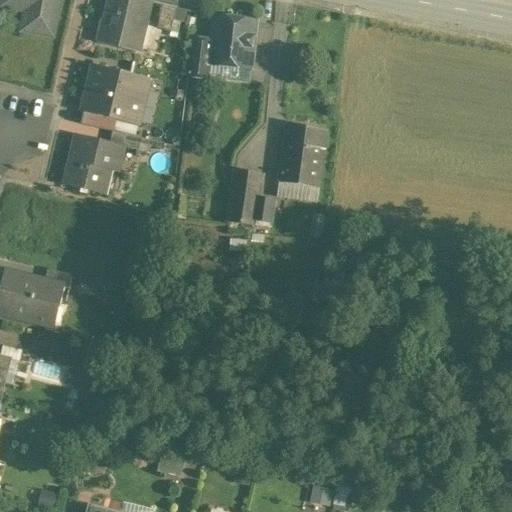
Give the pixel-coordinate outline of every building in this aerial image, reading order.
[(60,0),(3,0),(3,3),(2,7),(27,12),(23,31),(53,37),(60,0)] [(154,2),(145,0),(110,0),(100,42),(143,51),(154,2)] [(178,8),(164,5),(159,29),(172,32),(178,8)] [(257,24),(216,18),(213,43),(210,64),(212,64),(210,78),(250,83),(252,69),(257,24)] [(213,43),(193,41),(189,76),(210,78),(212,64),(210,64),(213,43)] [(162,82),(94,66),(83,112),(85,113),(116,121),(138,126),(151,129),(162,82)] [(85,113),(82,124),(113,132),(116,121),(85,113)] [(138,126),(116,121),(113,132),(114,132),(135,137),(138,126)] [(288,126),(280,182),(320,188),(327,132),(288,126)] [(135,137),(114,132),(111,144),(125,147),(140,150),(142,139),(135,137)] [(111,144),(78,136),(66,185),(106,194),(112,170),(115,156),(123,158),(125,147),(111,144)] [(112,170),(120,172),(123,158),(115,156),(112,170)] [(263,176),(236,173),(228,230),(230,230),(231,223),(255,226),(255,222),(259,200),(263,176)] [(320,188),(280,182),(277,198),(317,203),(320,188)] [(259,200),(255,222),(271,224),(274,202),(259,200)] [(73,276),(49,270),(46,282),(65,287),(65,289),(70,290),(73,276)] [(46,282),(7,273),(0,300),(0,314),(47,326),(53,302),(61,304),(65,289),(65,287),(46,282)] [(56,328),(61,304),(53,302),(47,326),(56,328)] [(8,361),(0,358),(0,400),(2,401),(6,384),(3,384),(8,361)] [(189,458),(167,455),(163,472),(184,477),(189,458)] [(313,502),(332,504),(333,487),(315,485),(313,502)] [(122,511),(154,511),(156,509),(125,502),(122,511)]
